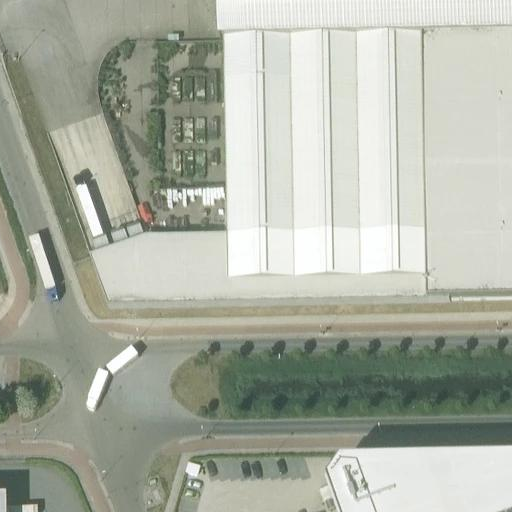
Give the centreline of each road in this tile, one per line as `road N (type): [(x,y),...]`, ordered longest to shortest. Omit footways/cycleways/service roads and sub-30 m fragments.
road 1 (unclassified): [(511,340),(79,348)]
road 2 (unclassified): [(107,431),(511,424)]
road 3 (unclassified): [(0,123),(79,348)]
